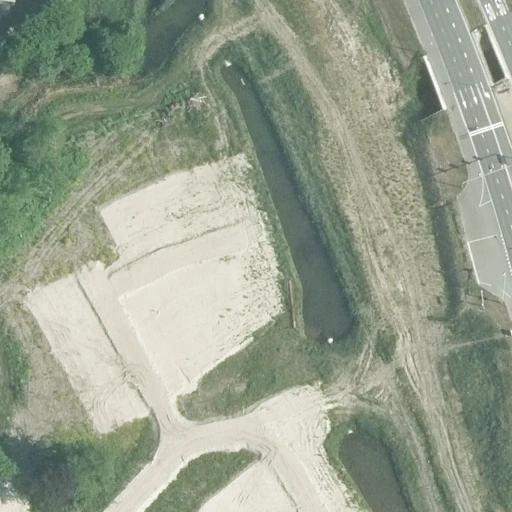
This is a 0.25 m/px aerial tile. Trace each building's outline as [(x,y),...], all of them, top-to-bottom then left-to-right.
[(0,0),(0,7),(13,9),(13,0),(0,0)] [(251,156),(238,127),(216,137),(236,180),(240,178),(252,172),(257,183),(265,179),(254,154),(251,156)] [(236,180),(216,137),(196,146),(215,189),(219,187),(232,181),(236,192),(244,189),(240,178),(236,180)] [(215,189),(196,146),(175,155),(194,198),(198,196),(211,191),(216,202),(224,198),(219,187),(215,189)] [(153,165),(172,208),(190,200),(195,211),(203,207),(198,196),(194,198),(175,155),(153,165)] [(123,229),(144,218),(133,198),(140,194),(126,170),(99,185),(123,229)] [(82,220),(96,245),(123,229),(99,185),(78,197),(89,217),(82,220)] [(260,339),(283,333),(274,303),(277,302),(269,275),(261,278),(264,289),(251,293),(247,294),(260,339)] [(26,299),(7,310),(18,330),(62,306),(47,278),(23,292),(26,299)] [(238,346),(260,339),(247,294),(251,293),(247,282),(239,284),(242,296),(229,300),(225,301),(238,346)] [(216,352),(238,346),(225,301),(229,300),(226,288),(217,291),(221,302),(207,306),(203,307),(216,352)] [(180,314),(194,359),(216,352),(203,307),(207,306),(204,295),(195,297),(199,309),(180,314)] [(18,330),(34,358),(58,344),(54,338),(74,327),(62,306),(18,330)] [(74,346),(33,368),(44,389),(85,366),(87,370),(98,364),(94,357),(83,362),(74,346)] [(85,366),(44,389),(55,409),(96,386),(99,390),(109,384),(105,377),(94,382),(87,370),(85,366)] [(96,386),(55,409),(66,429),(108,406),(110,410),(120,404),(116,396),(105,402),(99,390),(96,386)] [(66,429),(78,450),(105,434),(107,438),(131,424),(127,416),(116,422),(110,410),(108,406),(66,429)] [(210,502),(197,511),(236,511),(237,511),(234,508),(226,497),(235,490),(230,483),(208,500),(210,502)] [(237,511),(236,511),(243,511),(249,508),(244,501),(234,508),(237,511)]
